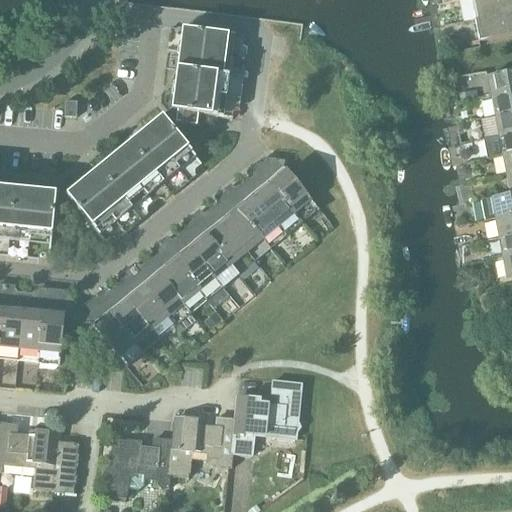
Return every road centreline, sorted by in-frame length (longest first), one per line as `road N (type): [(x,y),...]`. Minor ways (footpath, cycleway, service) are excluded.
road 1 (residential): [(153,15),(254,31),(262,46),(249,148),(88,278),(0,269)]
road 2 (residential): [(0,134),(86,138),(141,94),(153,15)]
road 3 (unclassified): [(0,86),(48,64),(95,6)]
